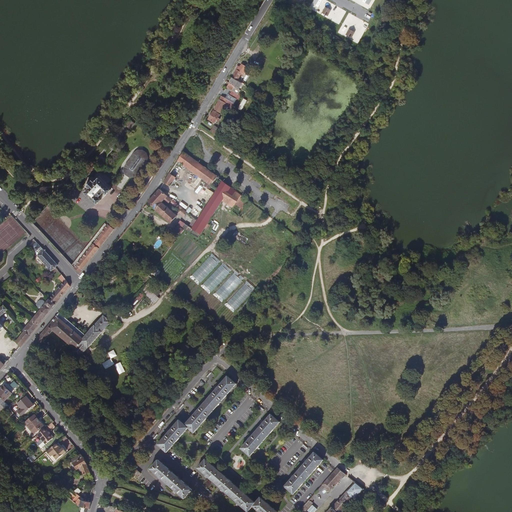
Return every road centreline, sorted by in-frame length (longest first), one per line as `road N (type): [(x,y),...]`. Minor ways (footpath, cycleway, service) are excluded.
road 1 (residential): [(270,0),(174,154),(80,283)]
road 2 (track): [(511,327),(249,334),(232,338),(216,359)]
road 3 (track): [(95,350),(155,305),(209,248),(324,333)]
road 4 (unclassified): [(336,461),(216,359),(145,442)]
road 5 (track): [(408,477),(511,351)]
road 6 (unclassified): [(103,482),(12,362)]
